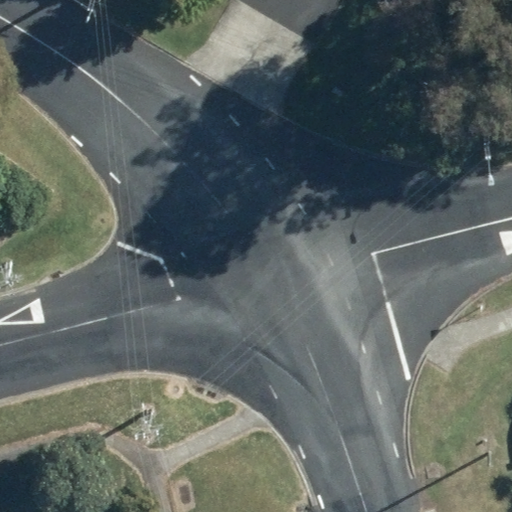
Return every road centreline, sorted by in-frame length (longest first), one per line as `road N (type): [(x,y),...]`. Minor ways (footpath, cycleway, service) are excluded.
road 1 (tertiary): [(279,276),(144,118),(0,14)]
road 2 (residential): [(279,276),(0,345)]
road 3 (tertiary): [(366,511),(279,276)]
road 4 (residential): [(511,218),(279,276)]
